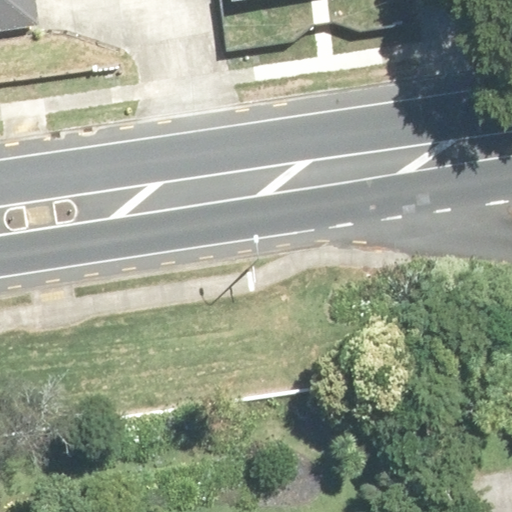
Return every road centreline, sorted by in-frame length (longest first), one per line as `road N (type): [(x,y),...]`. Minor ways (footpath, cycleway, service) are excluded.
road 1 (primary): [(195,194),(0,223)]
road 2 (residential): [(195,194),(168,0)]
road 3 (primary): [(367,169),(195,194)]
road 4 (residential): [(511,251),(367,169)]
road 5 (primary): [(511,148),(367,169)]
